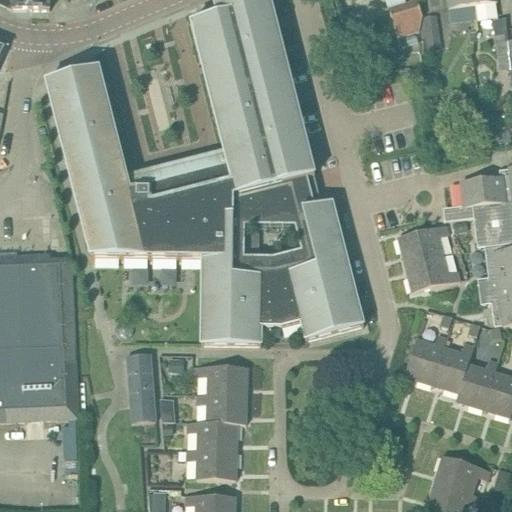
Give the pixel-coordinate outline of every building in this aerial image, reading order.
[(0,0),(0,7),(11,12),(11,13),(50,13),(49,0),(0,0)] [(99,72),(46,85),(91,261),(203,263),(201,350),(261,350),(261,331),(282,331),(301,326),(306,345),(364,330),(332,206),(321,209),(319,198),(320,198),(319,196),(318,197),(315,185),(316,185),(316,183),(315,184),(314,180),(315,180),(268,0),(249,0),(215,9),(218,19),(191,26),(201,64),(209,62),(212,73),(210,73),(236,175),(219,180),(243,230),(297,231),(303,255),(273,262),(242,261),(243,230),(219,180),(218,172),(130,195),(99,72)] [(447,0),(450,13),(474,10),(472,0),(447,0)] [(472,0),(474,10),(497,6),(496,0),(472,0)] [(419,34),(422,21),(417,4),(388,13),(397,41),(419,34)] [(505,23),(492,25),(497,59),(509,57),(505,23)] [(439,37),(423,39),(425,56),(441,54),(439,37)] [(417,75),(406,76),(408,87),(419,86),(417,75)] [(477,282),(479,295),(480,308),(491,307),(494,330),(503,329),(503,330),(511,329),(511,170),(509,171),(509,172),(499,174),(500,181),(461,186),(464,210),(456,211),(457,222),(443,224),(444,225),(473,221),(477,251),(484,250),(488,281),(477,282)] [(465,225),(453,227),(455,235),(466,233),(465,225)] [(404,269),(442,260),(437,242),(449,240),(446,229),(397,241),(404,269)] [(0,425),(78,422),(71,262),(51,263),(51,258),(17,259),(17,265),(0,265),(0,425)] [(446,278),(442,260),(404,269),(412,297),(459,285),(457,275),(446,278)] [(443,318),(440,329),(448,332),(452,321),(443,318)] [(471,327),(468,338),(476,341),(480,329),(471,327)] [(499,331),(491,332),(493,343),(500,342),(499,331)] [(432,389),(446,341),(437,339),(434,348),(416,343),(405,381),(432,389)] [(447,342),(446,341),(432,389),(458,397),(459,397),(473,350),(464,348),(461,357),(444,352),(447,342)] [(459,397),(458,397),(456,405),(483,414),(495,376),(498,366),(489,364),(486,373),(469,368),(474,351),(473,350),(459,397)] [(150,358),(126,360),(132,428),(156,426),(150,358)] [(179,375),(180,363),(170,363),(169,375),(179,375)] [(498,366),(495,376),(483,414),(510,422),(511,416),(511,379),(511,381),(495,376),(498,366)] [(206,399),(247,400),(248,372),(198,370),(197,381),(207,382),(206,399)] [(247,400),(206,399),(206,400),(196,400),(196,410),(206,410),(205,427),(238,428),(246,429),(247,400)] [(172,404),(159,403),(160,411),(173,412),(172,404)] [(238,428),(205,427),(205,428),(187,427),(186,438),(197,438),(196,455),(237,456),(238,428)] [(172,430),(163,430),(163,439),(172,439),(172,430)] [(237,456),(196,455),(186,455),(186,465),(195,465),(195,483),(236,484),(237,456)] [(472,499),(472,498),(477,481),(487,484),(490,474),(442,460),(434,487),(472,499)] [(472,499),(434,487),(426,511),(467,511),(469,508),(479,511),(482,501),(472,498),(472,499)] [(491,495),(489,502),(500,505),(502,498),(493,495),(491,495)] [(235,511),(235,500),(184,499),(184,511),(193,511),(235,511)]
